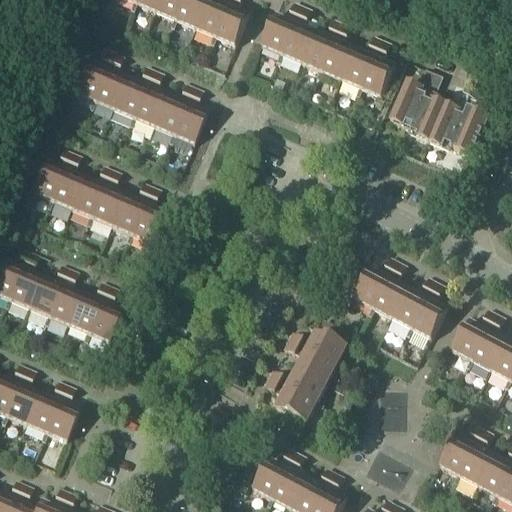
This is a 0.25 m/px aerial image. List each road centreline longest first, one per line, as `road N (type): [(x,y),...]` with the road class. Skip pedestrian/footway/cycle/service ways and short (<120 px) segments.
road 1 (tertiary): [(171,511),(179,429),(287,215),(317,200),(358,201),(471,263)]
road 2 (track): [(340,0),(511,67)]
